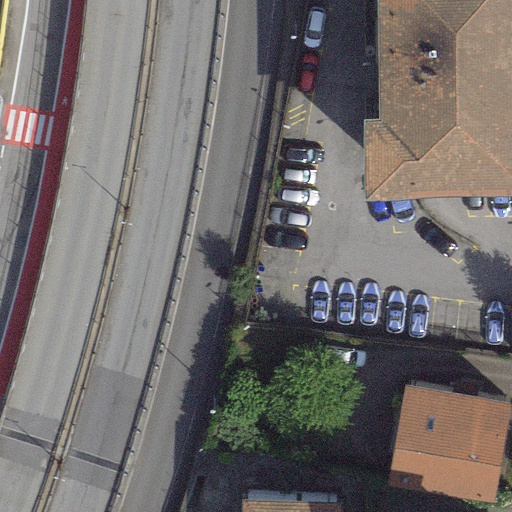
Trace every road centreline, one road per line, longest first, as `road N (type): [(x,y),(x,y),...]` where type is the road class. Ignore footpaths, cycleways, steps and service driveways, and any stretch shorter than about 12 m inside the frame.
road 1 (unclassified): [(140,511),(192,359),(240,122),(250,0)]
road 2 (motorway): [(71,511),(142,270),(186,0)]
road 3 (motorway): [(115,0),(69,261),(0,494)]
